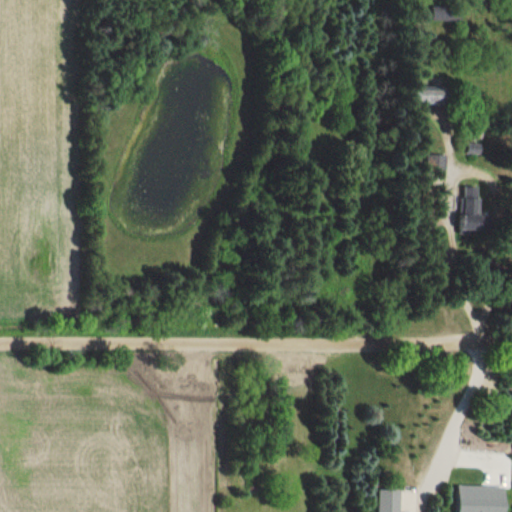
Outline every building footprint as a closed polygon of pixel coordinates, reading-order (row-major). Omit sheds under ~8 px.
[(460,8),(430,8),(430,22),(460,22),(460,8)] [(442,86),(410,86),(410,105),(442,105),(442,86)] [(479,144),(466,144),(466,154),(479,154),(479,144)] [(425,187),(444,187),(444,155),(425,155),(425,187)] [(459,231),(477,231),(477,187),(459,187),(459,231)]
